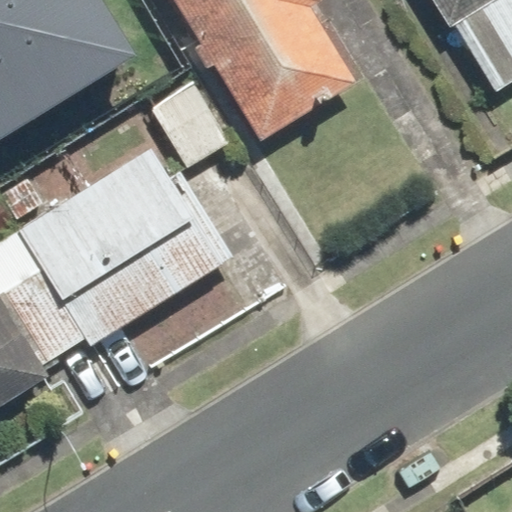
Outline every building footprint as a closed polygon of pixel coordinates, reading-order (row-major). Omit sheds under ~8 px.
[(106,0),(0,0),(0,116),(129,34),(106,0)] [(289,0),(170,0),(256,142),(344,89),(289,0)] [(430,0),(443,21),(476,0),(430,0)] [(224,141),(189,85),(150,110),(186,165),(224,141)] [(0,238),(0,397),(225,260),(173,176),(168,179),(145,143),(0,238)]
